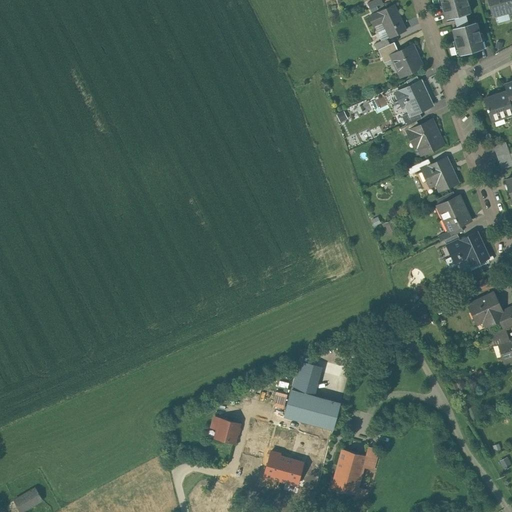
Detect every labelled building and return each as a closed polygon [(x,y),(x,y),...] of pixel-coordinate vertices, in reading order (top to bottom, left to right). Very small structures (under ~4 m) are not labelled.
[(381,0),(372,0),(367,2),(370,8),(382,3),(381,0)] [(437,0),(440,8),(443,7),(446,19),(464,14),(469,13),(466,1),(469,0),(437,0)] [(511,0),(487,0),(492,16),(509,11),(511,20),(511,19),(511,0)] [(393,4),(369,16),(373,25),(382,21),(389,37),(405,30),(393,4)] [(464,14),(455,17),(457,26),(467,24),(464,14)] [(457,26),(452,28),(456,40),(452,41),(456,56),(486,48),(482,33),(478,34),(475,22),(467,24),(457,26)] [(386,38),(374,43),(377,49),(378,49),(389,44),(386,38)] [(389,44),(378,49),(382,58),(390,55),(390,54),(398,51),(393,42),(389,44)] [(398,51),(390,55),(400,76),(422,66),(412,44),(398,51)] [(417,75),(406,80),(409,85),(419,81),(417,75)] [(409,85),(395,92),(400,102),(403,101),(409,112),(409,113),(417,109),(418,111),(432,105),(420,80),(419,81),(409,85)] [(506,91),(484,98),(487,108),(486,108),(490,121),(511,113),(511,109),(511,106),(506,91)] [(417,109),(409,113),(409,112),(402,116),(406,124),(415,120),(421,117),(418,111),(417,109)] [(418,125),(405,131),(407,134),(410,142),(413,140),(420,154),(442,144),(430,119),(418,125)] [(406,124),(399,127),(403,136),(407,134),(405,131),(418,125),(415,120),(406,124)] [(509,154),(505,142),(493,146),(497,158),(509,154)] [(511,165),(511,163),(509,154),(497,158),(501,169),(511,165)] [(430,164),(420,168),(427,182),(434,179),(439,189),(456,181),(445,157),(430,164)] [(427,158),(407,168),(409,173),(420,168),(430,164),(427,158)] [(452,191),(434,200),(436,204),(454,196),(452,191)] [(454,196),(436,204),(448,230),(459,225),(469,220),(457,195),(454,196)] [(394,229),(389,220),(383,222),(388,231),(394,229)] [(459,225),(448,230),(450,236),(456,233),(462,230),(459,225)] [(450,236),(443,239),(446,246),(459,240),(456,233),(450,236)] [(486,258),(475,233),(459,240),(446,246),(453,261),(466,255),(470,265),(486,258)] [(479,266),(469,270),(472,276),(482,271),(479,266)] [(499,275),(473,283),(476,292),(502,284),(499,275)] [(493,293),(469,304),(476,319),(484,316),(487,323),(500,317),(505,327),(511,324),(511,306),(501,311),(493,293)] [(423,325),(432,321),(426,308),(416,313),(423,325)] [(511,338),(508,340),(504,328),(492,333),(496,345),(500,343),(506,361),(511,358),(511,338)] [(322,367),(298,360),(290,388),(314,395),(322,367)] [(340,403),(290,390),(283,416),(333,428),(340,403)] [(238,423),(220,418),(219,421),(213,420),(212,426),(217,428),(215,435),(222,437),(222,439),(233,442),(238,423)] [(342,448),(331,487),(369,497),(380,458),(342,448)] [(286,458),(279,456),(279,454),(271,451),(264,475),(280,480),(286,458)] [(303,462),(286,458),(280,480),(297,484),(303,462)] [(39,486),(16,501),(23,511),(46,497),(39,486)]
